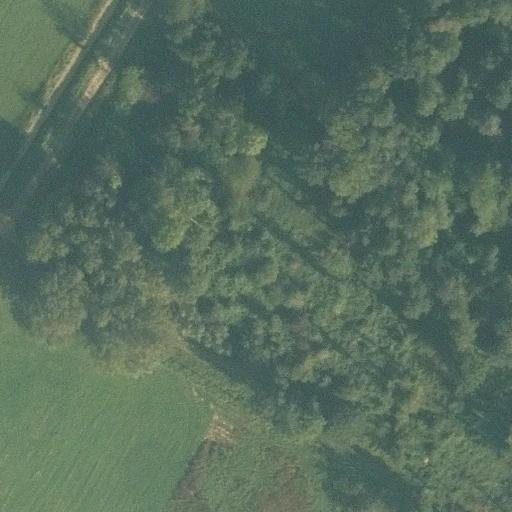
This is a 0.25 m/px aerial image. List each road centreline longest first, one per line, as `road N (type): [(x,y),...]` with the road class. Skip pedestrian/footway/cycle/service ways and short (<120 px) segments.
road 1 (track): [(416,494),(0,229)]
road 2 (track): [(3,231),(147,0)]
